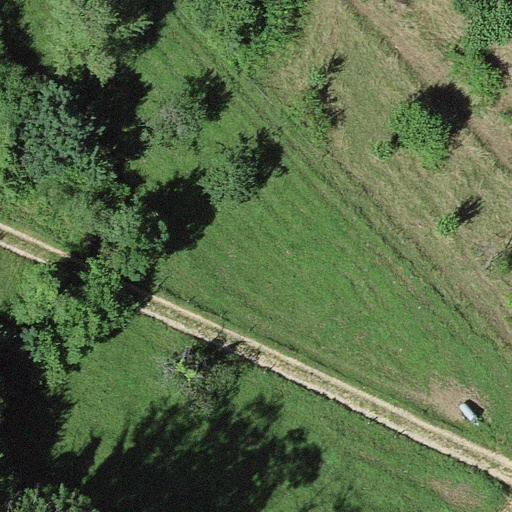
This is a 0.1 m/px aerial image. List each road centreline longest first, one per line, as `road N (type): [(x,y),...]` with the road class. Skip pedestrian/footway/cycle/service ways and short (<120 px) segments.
road 1 (track): [(0,240),(511,472)]
road 2 (track): [(511,147),(371,0)]
